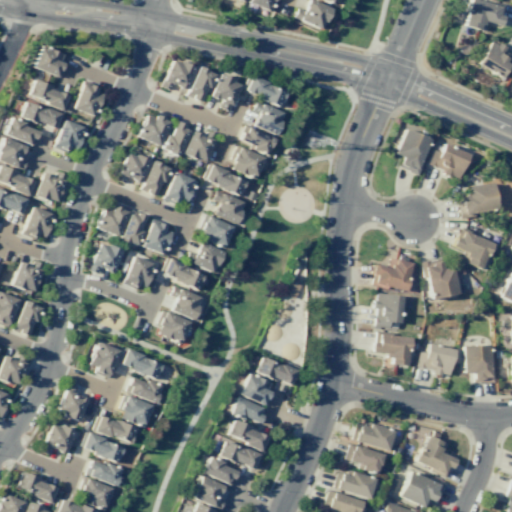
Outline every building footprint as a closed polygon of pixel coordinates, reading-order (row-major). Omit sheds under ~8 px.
[(270,0),(265,11),(244,1),(244,0),(270,0)] [(309,0),(327,8),(321,22),(319,21),(315,29),(289,17),(293,7),(300,10),(302,6),(301,6),(304,0),(309,0)] [(483,22),(496,26),(499,16),(494,14),(497,6),(476,0),(465,0),(462,11),(463,11),(459,25),(481,31),(483,22)] [(501,50),(511,57),(511,63),(507,72),(501,69),(497,76),(474,62),(487,41),(493,45),(495,42),(503,47),(501,50)] [(37,45),(59,54),(56,61),(60,63),(57,71),(55,70),(52,76),(28,66),(37,45)] [(177,60),(191,67),(181,89),(169,84),(166,90),(156,86),(168,59),(176,63),(177,60)] [(204,71),(211,74),(204,88),(202,87),(195,101),(181,95),(195,65),(204,69),(204,71)] [(216,73),(229,79),(228,81),(236,85),(224,111),(215,107),(218,99),(214,98),(213,99),(205,95),(216,73)] [(263,84),(281,92),(275,107),(251,96),(252,94),(239,88),(245,74),(264,82),(263,84)] [(63,95),(57,110),(41,103),(41,101),(23,94),(30,79),(51,87),(50,90),(63,95)] [(80,80),(94,86),(93,91),(99,93),(91,115),(69,107),(80,80)] [(21,101),(15,116),(31,122),(32,120),(50,127),(56,112),(34,103),(34,106),(21,101)] [(257,103),(278,112),(274,120),(277,121),(271,135),(248,125),(251,117),(253,118),(255,113),(248,110),(251,102),(257,104),(257,103)] [(159,119),(165,121),(154,146),(133,136),(143,114),(150,117),(152,114),(160,117),(159,119)] [(34,131),(28,145),(0,133),(0,128),(5,116),(20,122),(19,125),(34,131)] [(60,119),(81,128),(72,150),(65,147),(63,153),(49,147),(60,119)] [(185,130),(173,156),(157,149),(165,132),(167,133),(173,120),(181,124),(180,127),(185,130)] [(265,147),(261,155),(245,148),(247,144),(234,138),(240,124),(270,138),(266,148),(265,147)] [(426,139),(401,127),(390,152),(398,156),(395,165),(405,169),(405,170),(413,174),(420,160),(417,158),(426,139)] [(201,160),(212,134),(204,130),(201,138),(196,135),(197,133),(189,130),(179,154),(192,159),(193,157),(201,160)] [(0,137),(20,146),(16,157),(22,160),(19,170),(0,162),(0,137)] [(465,153),(455,176),(447,173),(446,176),(439,173),(441,169),(432,165),(432,166),(425,163),(431,149),(436,151),(440,142),(465,153)] [(232,145),(260,157),(250,179),(228,169),(231,161),(226,159),(232,145)] [(132,154),(146,160),(135,183),(127,179),(128,178),(124,176),(121,183),(112,180),(123,153),(131,156),(132,154)] [(159,182),(165,168),(158,165),(159,164),(149,160),(136,189),(150,195),(156,181),(159,182)] [(222,173),(241,181),(234,197),(212,187),(213,184),(200,178),(207,163),(223,171),(222,173)] [(29,180),(23,195),(7,189),(8,186),(0,183),(0,166),(17,173),(16,175),(29,180)] [(52,201),(62,175),(53,171),(51,178),(46,176),(46,174),(38,171),(29,195),(43,201),(44,198),(52,201)] [(171,172),(192,181),(183,201),(175,198),(172,205),(159,199),(171,172)] [(493,208),(488,181),(461,186),(463,195),(454,196),(455,208),(456,217),(471,215),(471,211),(493,208)] [(237,210),(231,224),(208,214),(212,206),(213,207),(215,202),(208,199),(212,189),(238,201),(235,209),(237,210)] [(245,190),(241,197),(249,200),(252,193),(245,190)] [(16,213),(22,198),(6,191),(5,194),(0,191),(0,209),(2,210),(3,208),(16,213)] [(117,209),(123,211),(114,236),(92,227),(101,205),(108,208),(110,204),(117,207),(117,209)] [(50,214),(41,236),(33,233),(31,239),(16,233),(28,205),(50,214)] [(139,231),(133,245),(126,242),(125,244),(116,240),(128,210),(141,216),(136,230),(139,231)] [(227,226),(218,248),(197,238),(200,230),(194,228),(201,214),(227,226)] [(168,231),(159,254),(137,246),(148,218),(162,223),(160,229),(168,231)] [(458,226),(474,233),(473,236),(489,243),(483,256),(482,255),(477,268),(456,260),(460,251),(447,246),(452,235),(454,236),(458,226)] [(196,241),(219,251),(212,265),(210,264),(207,272),(186,262),(191,253),(192,254),(194,250),(192,249),(196,241)] [(104,244),(119,250),(108,274),(100,270),(100,268),(97,266),(93,273),(84,269),(96,243),(103,246),(104,244)] [(151,264),(141,287),(134,284),(132,288),(118,282),(130,255),(151,264)] [(199,275),(192,290),(170,280),(171,278),(156,271),(163,256),(181,264),(180,266),(199,275)] [(404,290),(409,264),(382,258),(380,267),(371,265),(369,276),(368,276),(366,285),(382,289),(382,286),(404,290)] [(427,297),(454,292),(449,265),(440,267),(438,258),(427,260),(427,259),(417,261),(420,276),(423,276),(427,297)] [(29,291),(39,264),(30,260),(27,267),(23,265),(24,264),(16,261),(7,284),(20,289),(21,288),(29,291)] [(511,273),(508,271),(495,296),(511,304),(511,273)] [(291,299),(298,284),(286,278),(279,293),(291,299)] [(195,306),(188,320),(165,310),(169,301),(170,302),(172,297),(165,294),(169,285),(196,297),(192,304),(195,306)] [(0,293),(14,299),(3,327),(0,325),(0,293)] [(398,295),(373,293),(372,301),(369,301),(368,308),(373,308),(372,317),(371,317),(370,325),(386,327),(386,321),(396,322),(398,295)] [(37,308),(31,322),(28,320),(22,335),(8,329),(20,299),(30,303),(29,305),(37,308)] [(185,322),(175,343),(154,333),(157,326),(152,323),(158,310),(185,322)] [(407,337),(405,352),(403,352),(402,365),(386,363),(387,358),(381,357),(381,352),(368,351),(369,341),(371,342),(373,330),(389,332),(388,335),(407,337)] [(103,377),(114,350),(93,342),(84,364),(92,367),(90,372),(103,377)] [(450,349),(444,374),(436,372),(435,375),(429,374),(430,369),(421,367),(420,368),(413,366),(416,351),(422,352),(424,343),(450,349)] [(486,344),(459,345),(460,373),(469,372),(470,382),(481,381),(481,382),(490,381),(490,366),(487,366),(486,344)] [(157,364),(151,379),(128,370),(129,368),(115,362),(121,348),(138,354),(138,357),(157,364)] [(23,357),(13,383),(5,380),(4,382),(0,380),(0,355),(8,358),(7,359),(11,360),(14,353),(23,357)] [(276,363),(293,370),(286,385),(273,379),(272,381),(250,371),(257,356),(275,364),(276,363)] [(269,390),(262,406),(236,394),(245,372),(267,382),(265,388),(269,390)] [(155,393),(151,403),(120,391),(126,377),(141,383),(142,380),(157,385),(154,393),(155,393)] [(59,415),(74,421),(83,398),(75,394),(74,396),(70,394),(73,386),(64,383),(53,409),(60,413),(59,415)] [(147,405),(138,427),(116,418),(119,410),(114,408),(120,394),(147,405)] [(254,424),(261,409),(232,396),(228,405),(229,406),(226,413),(240,419),(240,418),(254,424)] [(126,442),(132,427),(109,418),(108,421),(94,415),(88,430),(106,437),(107,435),(126,442)] [(265,437),(258,451),(240,443),(241,441),(222,433),(229,419),(251,428),(250,430),(265,437)] [(383,450),(389,430),(362,422),(361,426),(352,424),(347,439),(383,450)] [(56,424),(71,430),(61,454),(53,450),(54,449),(49,447),(46,454),(36,450),(47,424),(55,427),(56,424)] [(118,448),(113,463),(89,454),(90,451),(76,446),(82,431),(99,438),(99,440),(118,448)] [(441,477),(445,467),(447,468),(452,459),(436,452),(438,448),(436,446),(438,442),(423,435),(417,448),(416,448),(410,460),(427,468),(425,470),(441,477)] [(249,468),(255,454),(237,446),(236,448),(217,440),(211,454),(233,464),(234,462),(249,468)] [(376,465),(380,454),(345,444),(341,459),(356,464),(355,468),(372,473),(375,465),(376,465)] [(233,469),(226,484),(198,471),(202,462),(203,463),(206,455),(220,461),(219,463),(233,469)] [(116,468),(109,485),(81,474),(87,460),(101,465),(102,462),(116,468)] [(364,498),(370,477),(343,469),(342,474),(333,471),(329,487),(364,498)] [(53,487),(47,502),(24,493),(25,491),(11,485),(17,470),(34,477),(33,479),(53,487)] [(432,502),(436,492),(437,492),(441,483),(426,476),(425,479),(406,470),(395,495),(418,506),(422,497),(432,502)] [(220,500),(215,510),(189,498),(193,489),(190,487),(196,475),(220,485),(214,497),(220,500)] [(107,488),(99,509),(76,500),(79,493),(74,491),(80,477),(107,488)] [(511,511),(506,511),(503,511),(505,506),(502,505),(504,498),(500,497),(508,477),(511,478),(511,511)] [(354,511),(358,501),(324,491),(319,506),(334,511),(333,511),(354,511)] [(0,511),(0,492),(21,501),(16,511),(0,511)] [(92,511),(93,511),(70,502),(69,504),(55,498),(49,511),(92,511)] [(38,507),(23,501),(18,511),(42,511),(37,510),(38,507)] [(383,511),(381,508),(384,501),(413,511),(383,511)] [(187,511),(191,502),(213,511),(187,511)]
